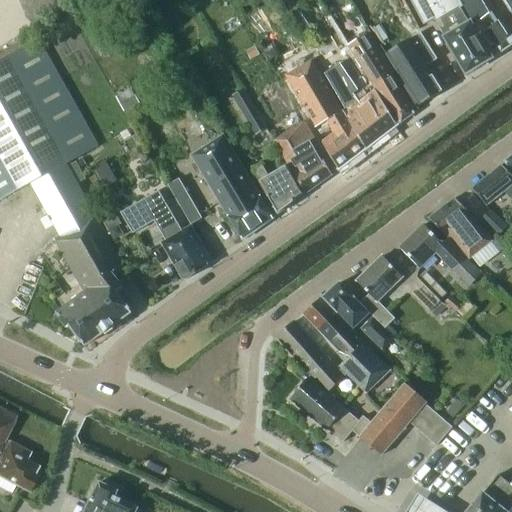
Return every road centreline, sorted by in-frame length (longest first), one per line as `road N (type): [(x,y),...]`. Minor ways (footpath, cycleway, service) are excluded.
road 1 (residential): [(92,388),(134,337),(511,64)]
road 2 (residential): [(233,455),(250,416),(256,342),(278,314),(511,140)]
road 3 (secondary): [(233,455),(92,388)]
road 4 (residential): [(50,511),(67,439),(92,388)]
